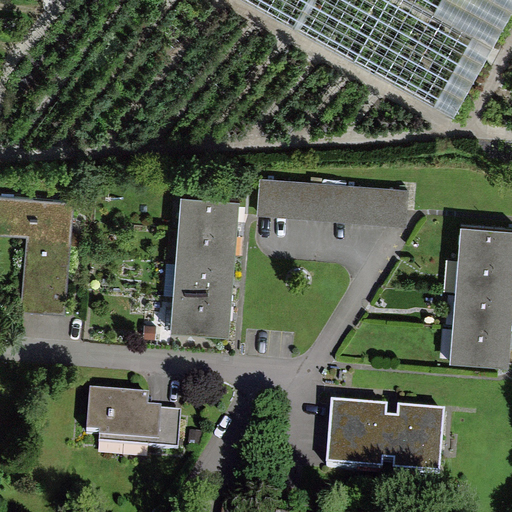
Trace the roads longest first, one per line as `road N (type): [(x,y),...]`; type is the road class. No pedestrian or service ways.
road 1 (track): [(445,119),(432,130),(0,143)]
road 2 (track): [(511,56),(479,122),(455,125),(230,0)]
road 3 (residential): [(0,347),(247,367),(264,381)]
road 4 (residential): [(380,242),(316,355),(264,381)]
road 5 (track): [(119,0),(3,146)]
road 6 (track): [(219,0),(99,142)]
road 7 (track): [(164,0),(48,144)]
road 8 (track): [(252,12),(146,141)]
road 9 (residential): [(264,381),(173,511)]
road 10 (track): [(290,33),(205,138)]
